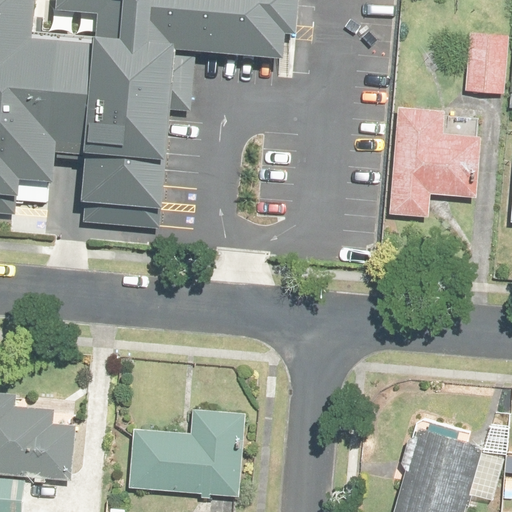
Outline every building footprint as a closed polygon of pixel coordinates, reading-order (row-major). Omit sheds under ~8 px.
[(0,0),(0,209),(29,212),(32,180),(62,182),(64,160),(100,163),(96,219),(161,224),(162,203),(173,204),(177,156),(184,157),(188,106),(200,107),(204,54),(301,62),(303,35),(314,36),(316,0),(71,0),(70,10),(108,13),(107,38),(46,32),(48,0),(0,0)] [(506,95),(509,39),(471,38),(468,93),(506,95)] [(446,113),(401,110),(394,217),(430,219),(432,196),(476,199),(480,141),(445,138),(446,113)] [(20,396),(0,394),(0,511),(21,511),(24,480),(70,484),(76,415),(19,410),(20,396)] [(242,498),(248,415),(197,412),(195,436),(137,432),(133,491),(242,498)] [(399,511),(465,511),(469,499),(497,507),(511,456),(511,445),(426,420),(399,511)]
